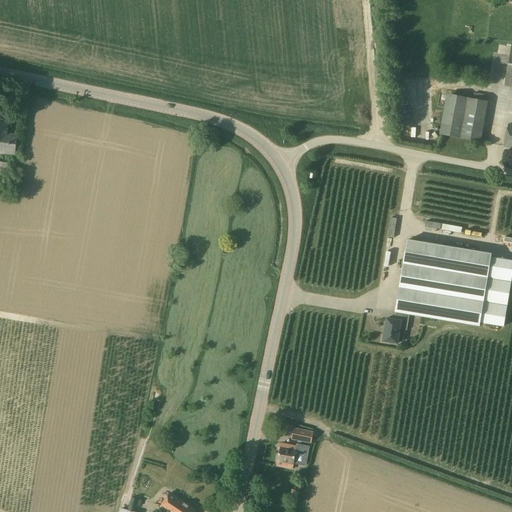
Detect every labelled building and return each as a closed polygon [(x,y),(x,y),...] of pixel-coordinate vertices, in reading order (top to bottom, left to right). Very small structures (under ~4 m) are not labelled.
[(450,93),(442,135),(478,141),(485,100),(450,93)] [(18,134),(8,132),(11,112),(0,110),(0,154),(15,156),(18,134)] [(0,162),(0,171),(1,172),(1,174),(7,175),(9,163),(0,162)] [(389,217),(386,236),(394,237),(396,218),(389,217)] [(496,249),(511,250),(511,237),(498,236),(496,249)] [(491,254),(407,240),(396,312),(397,312),(396,320),(386,319),(382,341),(397,344),(400,329),(407,330),(409,314),(479,326),(480,323),(504,326),(511,275),(511,260),(491,257),(491,254)] [(312,432),(294,428),(292,439),(310,443),(312,432)] [(277,461),(294,465),(296,456),(309,458),(310,449),(281,443),(277,461)] [(170,493),(160,508),(165,511),(194,511),(196,510),(170,493)] [(119,511),(139,511),(136,511),(138,506),(141,507),(142,500),(133,498),(130,510),(121,508),(119,511)]
